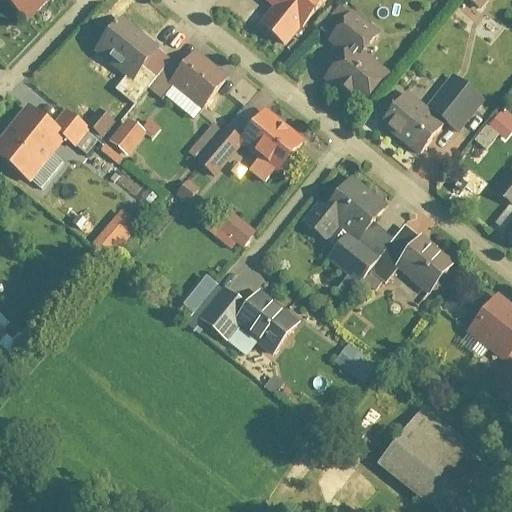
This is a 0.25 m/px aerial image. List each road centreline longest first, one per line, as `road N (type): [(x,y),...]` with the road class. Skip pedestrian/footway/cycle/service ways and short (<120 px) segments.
road 1 (residential): [(511,268),(166,0)]
road 2 (residential): [(86,0),(0,86)]
